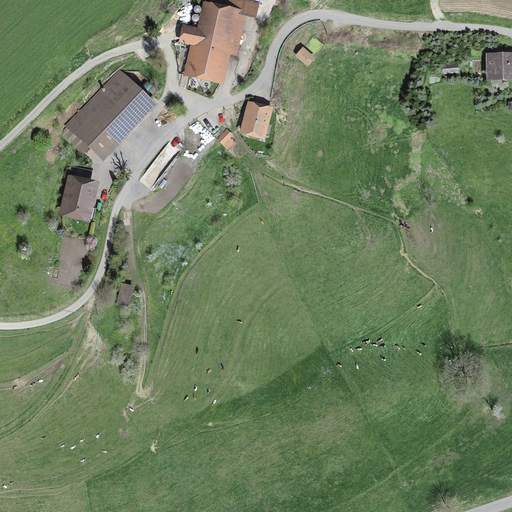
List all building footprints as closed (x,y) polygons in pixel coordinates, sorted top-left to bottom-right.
[(195,44),(188,72),(218,80),(224,53),(230,54),(240,14),(253,17),(256,5),(233,0),(207,0),(207,5),(204,4),(198,30),(182,26),(180,40),(181,40),(187,42),(195,44)] [(296,55),(307,64),(313,58),(301,48),(296,55)] [(511,56),(490,57),(490,77),(511,77),(511,56)] [(445,73),(456,71),(455,64),(444,65),(445,73)] [(104,158),(157,103),(121,69),(68,123),(104,158)] [(250,107),(244,131),(262,136),(268,112),(250,107)] [(226,132),(218,141),(228,150),(234,144),(229,139),(231,137),(226,132)] [(145,175),(156,183),(183,146),(172,138),(145,175)] [(74,168),(71,181),(86,185),(89,171),(74,168)] [(94,187),(86,185),(71,181),(64,212),(93,219),(95,209),(89,208),(94,187)] [(122,284),(117,305),(129,309),(135,288),(122,284)]
